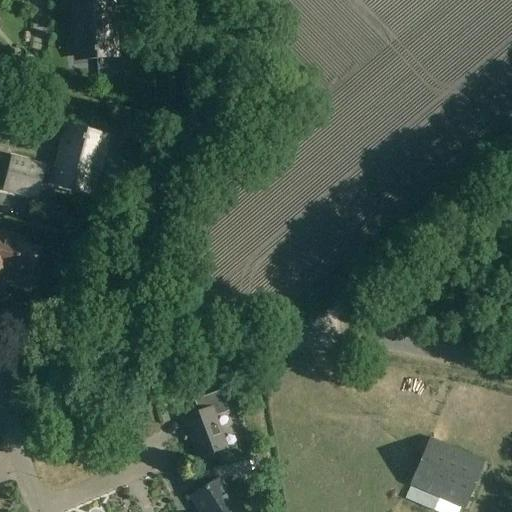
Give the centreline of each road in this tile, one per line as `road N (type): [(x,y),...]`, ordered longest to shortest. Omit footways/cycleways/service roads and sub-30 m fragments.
road 1 (unclassified): [(511,369),(413,347),(295,339),(0,362)]
road 2 (track): [(114,352),(117,316),(183,116),(186,73),(170,0)]
road 3 (residential): [(42,509),(8,427),(0,384)]
road 4 (residential): [(42,509),(161,459)]
